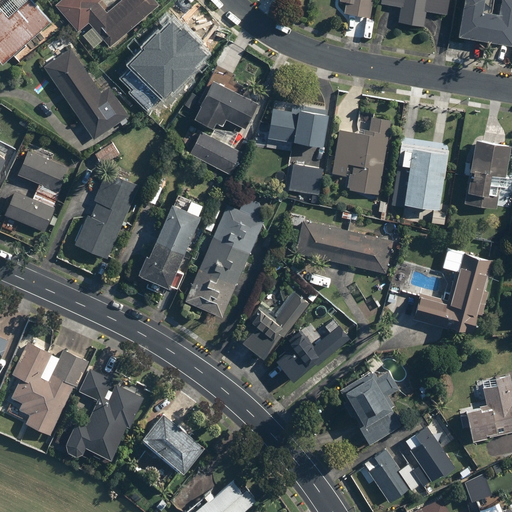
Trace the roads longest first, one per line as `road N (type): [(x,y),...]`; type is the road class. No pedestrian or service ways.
road 1 (residential): [(328,511),(273,437),(195,369),(125,325),(0,268)]
road 2 (residential): [(228,0),(306,50),(511,90)]
